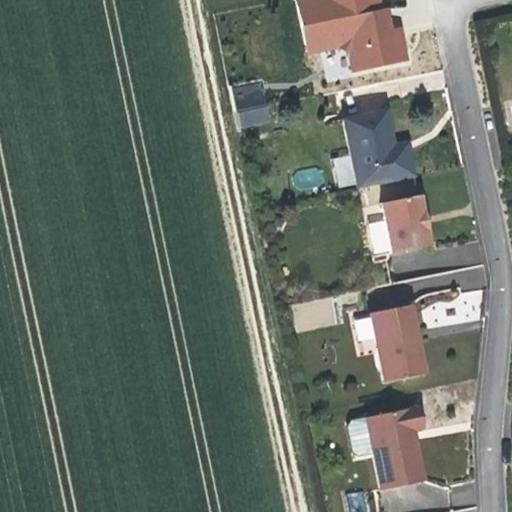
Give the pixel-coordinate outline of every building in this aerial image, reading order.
[(380,0),(300,0),(310,47),(332,43),(349,53),(354,70),(408,57),(403,33),(392,34),(386,6),(382,8),(380,0)] [(260,105),(266,104),(263,87),(232,94),(236,110),(243,109),(260,105)] [(260,105),(243,109),(244,123),(262,119),(260,105)] [(360,181),(360,185),(414,174),(410,149),(396,151),(394,138),(387,106),(348,114),(354,150),(360,181)] [(396,151),(410,149),(407,136),(394,138),(396,151)] [(341,184),(360,181),(354,150),(336,153),(341,184)] [(294,176),(302,192),(324,181),(316,165),(294,176)] [(418,191),(380,198),(390,252),(428,244),(418,191)] [(365,222),(382,221),(381,205),(364,207),(365,222)] [(422,376),(412,323),(410,308),(368,315),(371,331),(381,384),(422,376)] [(411,408),(349,422),(361,481),(412,468),(406,435),(417,431),(411,408)] [(367,511),(365,491),(346,493),(348,511),(367,511)]
